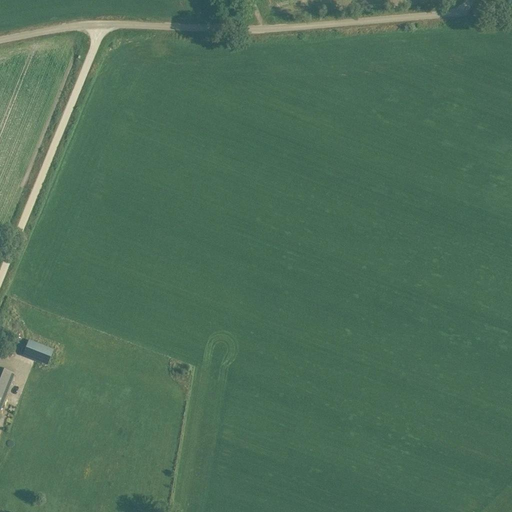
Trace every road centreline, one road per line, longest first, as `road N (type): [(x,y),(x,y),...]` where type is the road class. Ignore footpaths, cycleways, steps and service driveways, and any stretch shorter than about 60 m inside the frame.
road 1 (unclassified): [(102,24),(286,28),(511,7)]
road 2 (unclassified): [(0,288),(102,24)]
